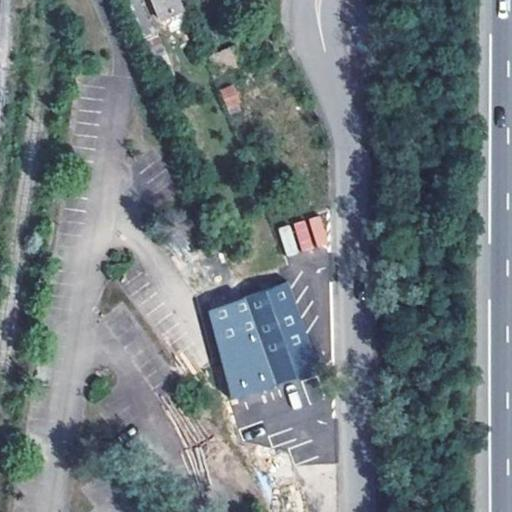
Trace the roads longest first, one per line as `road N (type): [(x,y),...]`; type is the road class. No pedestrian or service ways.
road 1 (unclassified): [(320,0),(319,44),(343,113),(361,511)]
road 2 (motorway): [(508,0),(508,511)]
